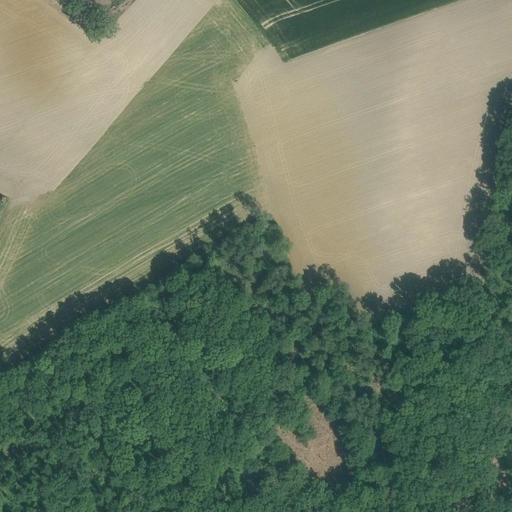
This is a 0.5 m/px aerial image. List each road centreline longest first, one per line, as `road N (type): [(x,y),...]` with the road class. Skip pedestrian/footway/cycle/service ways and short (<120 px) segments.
road 1 (track): [(481,377),(484,430),(412,499),(362,511)]
road 2 (track): [(511,143),(480,310)]
